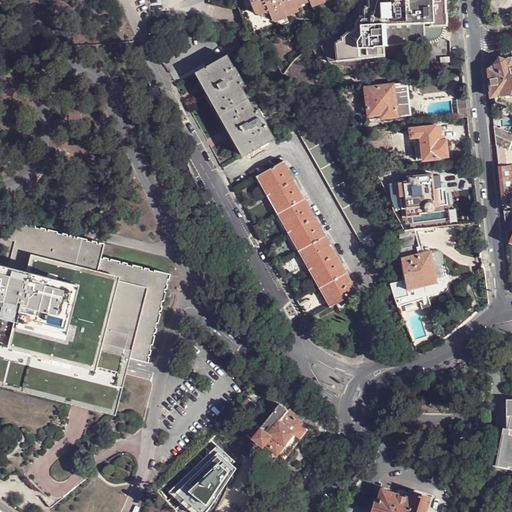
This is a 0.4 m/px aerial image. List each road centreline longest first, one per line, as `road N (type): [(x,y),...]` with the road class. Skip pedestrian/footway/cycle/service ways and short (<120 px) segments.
road 1 (residential): [(0,190),(18,184),(37,158),(51,78),(73,65),(91,68),(103,77),(187,274),(185,296)]
road 2 (unclassified): [(137,0),(138,50),(304,347)]
road 3 (residential): [(503,310),(472,44)]
road 4 (residential): [(185,296),(139,489),(126,511)]
road 5 (residential): [(185,296),(254,352),(273,357),(304,347)]
